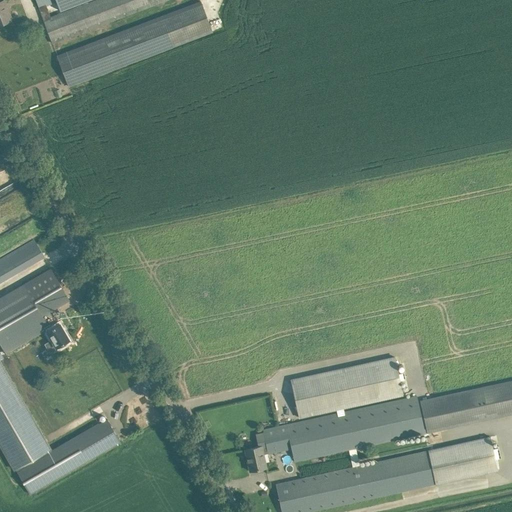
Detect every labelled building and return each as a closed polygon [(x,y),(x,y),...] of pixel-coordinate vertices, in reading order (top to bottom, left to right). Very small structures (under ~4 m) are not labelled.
[(0,24),(6,22),(9,21),(4,6),(6,5),(4,0),(0,1),(0,24)] [(36,0),(44,20),(50,17),(46,5),(56,1),(60,11),(88,0),(36,0)] [(95,0),(50,17),(44,20),(45,23),(53,43),(165,0),(95,0)] [(68,86),(212,32),(200,0),(56,54),(68,86)] [(0,178),(0,214),(0,216),(3,212),(7,213),(9,209),(11,211),(13,205),(4,203),(6,196),(6,195),(14,191),(0,186),(0,185),(3,182),(1,179),(0,178)] [(37,238),(0,257),(0,280),(40,259),(46,255),(37,238)] [(57,325),(49,311),(69,300),(51,269),(0,298),(0,344),(6,354),(47,331),(52,339),(44,344),(49,351),(52,352),(57,350),(56,348),(69,340),(59,323),(57,325)] [(290,379),(299,418),(403,396),(400,380),(405,379),(404,371),(398,372),(395,356),(290,379)] [(110,418),(53,450),(0,358),(0,446),(28,494),(122,439),(119,434),(115,436),(109,426),(113,423),(110,418)] [(267,446),(268,452),(269,454),(291,448),(294,461),(348,449),(352,467),(286,482),(276,484),(282,511),(307,511),(436,484),(498,470),(495,458),(500,457),(498,448),(497,448),(497,447),(493,448),(490,436),(360,465),(356,448),(511,413),(511,379),(420,400),(426,427),(423,428),(416,396),(263,429),(267,446)] [(262,447),(262,445),(255,447),(245,449),(250,471),(267,467),(263,453),(268,452),(267,446),(262,447)]
